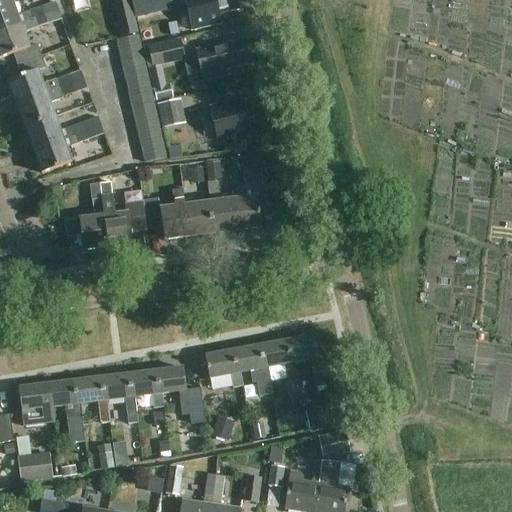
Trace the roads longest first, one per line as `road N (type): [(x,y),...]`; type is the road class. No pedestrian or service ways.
road 1 (track): [(379,422),(410,420),(422,407),(410,299),(429,158),(427,148),(373,130),(370,121),(384,0)]
road 2 (residential): [(36,307),(343,268)]
road 3 (residential): [(343,268),(282,0)]
road 4 (residential): [(399,511),(343,268)]
